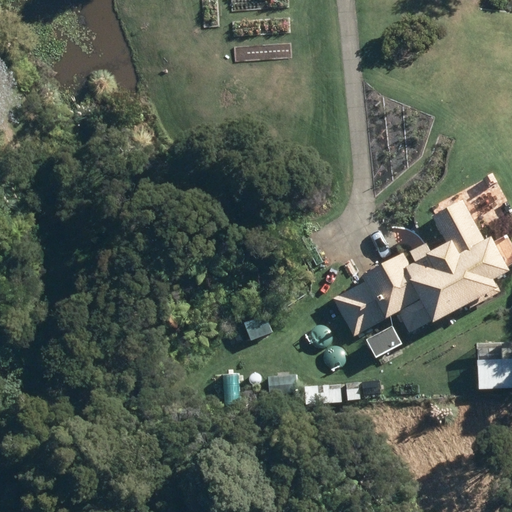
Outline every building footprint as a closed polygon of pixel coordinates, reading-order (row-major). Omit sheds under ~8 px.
[(354,334),(391,317),(394,324),(407,318),(415,334),(444,321),(447,327),(511,296),(511,293),(507,284),(511,281),(511,209),(497,177),(434,208),(448,237),(453,250),(439,257),(433,244),(418,251),(416,252),(413,253),(372,275),(375,282),(338,299),(354,334)] [(410,348),(399,328),(371,345),(382,364),(410,348)] [(511,342),(472,342),(471,387),(511,387),(511,342)] [(273,393),(301,393),(300,373),(272,374),(273,393)] [(247,375),(215,375),(215,402),(247,402),(247,375)] [(385,380),(350,380),(350,402),(385,402),(385,380)] [(309,404),(347,405),(347,385),(309,384),(309,404)]
